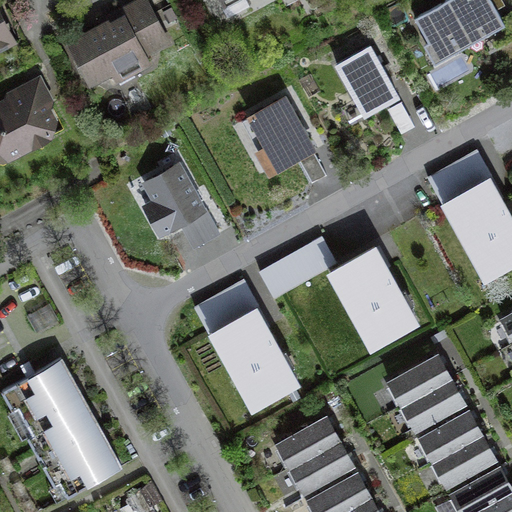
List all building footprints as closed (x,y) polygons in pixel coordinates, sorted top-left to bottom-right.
[(126,21),(124,17),(109,25),(108,22),(69,42),(90,82),(168,41),(146,0),(137,0),(133,2),(139,14),(126,21)] [(502,20),(491,0),(444,0),(415,16),(436,56),(502,20)] [(0,45),(11,40),(0,18),(0,45)] [(511,68),(511,36),(493,47),(507,71),(511,68)] [(398,95),(369,45),(336,64),(365,114),(398,95)] [(0,154),(7,156),(30,144),(34,131),(49,135),(52,120),(44,103),(49,101),(42,88),(25,83),(8,92),(12,100),(1,105),(1,104),(0,104),(0,154)] [(326,174),(283,97),(250,115),(269,149),(260,154),(270,171),(297,156),(312,182),(326,174)] [(484,155),(434,181),(491,290),(511,279),(511,180),(510,175),(498,181),(484,155)] [(202,208),(178,164),(145,182),(155,200),(145,205),(160,232),(202,208)] [(329,238),(268,273),(284,300),(345,265),(329,238)] [(399,245),(349,273),(394,352),(443,325),(399,245)] [(248,282),(197,311),(251,405),(266,396),(275,411),(324,384),(279,307),(267,314),(248,282)] [(463,354),(400,389),(468,511),(511,511),(511,441),(501,422),(485,394),(473,372),(463,354)] [(63,357),(18,382),(78,489),(122,464),(63,357)] [(348,409),(285,445),(322,511),(405,511),(396,495),(382,470),(368,445),(356,424),(348,409)]
